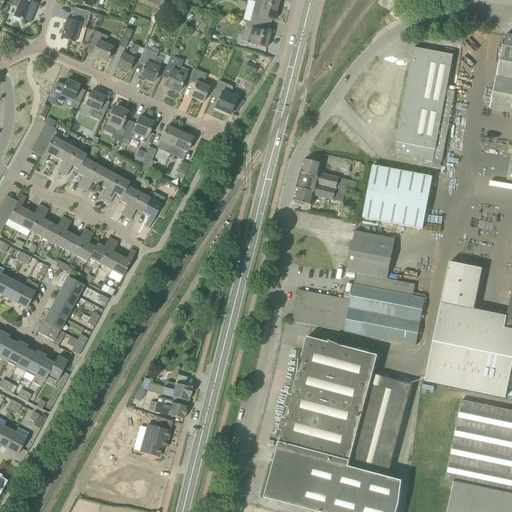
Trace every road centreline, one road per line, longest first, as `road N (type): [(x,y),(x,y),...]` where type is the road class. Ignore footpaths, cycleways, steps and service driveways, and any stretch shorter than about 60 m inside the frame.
road 1 (secondary): [(183,511),(310,0)]
road 2 (residential): [(226,511),(263,358),(293,168),(357,68)]
road 3 (unknown): [(269,324),(426,357),(461,187)]
road 4 (residential): [(220,134),(37,48)]
road 5 (unknown): [(461,187),(499,15)]
road 6 (residential): [(511,16),(422,16),(357,68)]
road 7 (residential): [(150,250),(0,170)]
